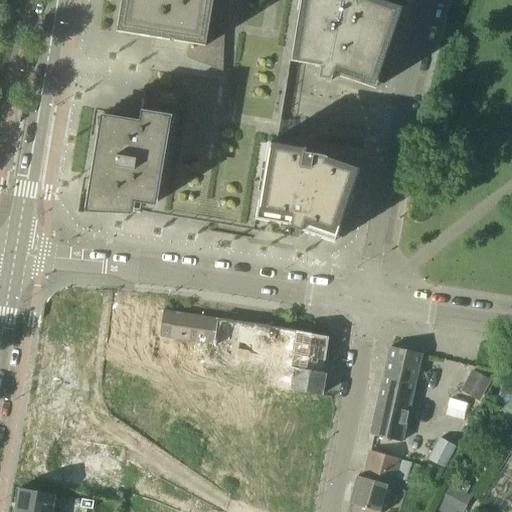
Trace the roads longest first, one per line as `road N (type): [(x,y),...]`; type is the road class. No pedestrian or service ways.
road 1 (residential): [(368,301),(15,254)]
road 2 (residential): [(368,301),(396,123),(433,0)]
road 3 (tertiary): [(15,254),(58,0)]
road 4 (residential): [(332,511),(368,301)]
road 5 (residential): [(511,321),(368,301)]
